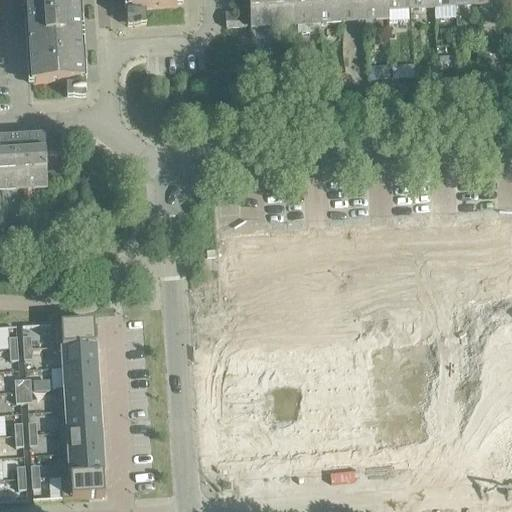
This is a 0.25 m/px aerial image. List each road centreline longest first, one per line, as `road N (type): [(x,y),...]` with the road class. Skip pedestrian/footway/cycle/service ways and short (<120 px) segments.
road 1 (residential): [(162,172),(511,141)]
road 2 (residential): [(184,511),(162,172)]
road 3 (residential): [(126,511),(115,317)]
road 4 (residential): [(103,114),(113,54),(220,12),(219,0)]
road 5 (unknown): [(231,511),(399,506)]
